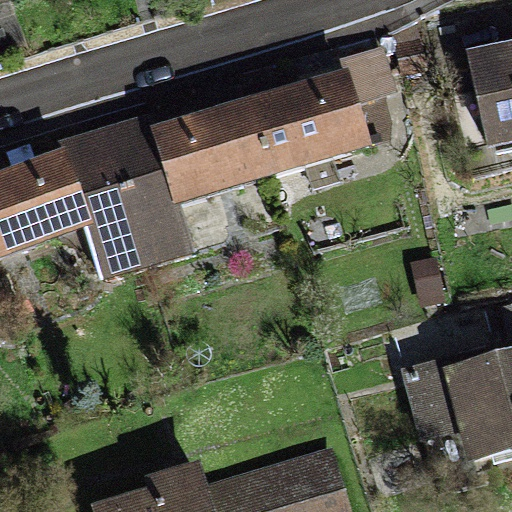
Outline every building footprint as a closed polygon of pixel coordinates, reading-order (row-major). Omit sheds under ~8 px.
[(511,43),(472,52),(490,140),(511,135),(511,43)] [(178,199),(367,142),(346,70),(156,126),(178,199)] [(149,117),(63,143),(103,275),(189,249),(149,117)] [(58,152),(0,173),(0,253),(84,222),(58,152)] [(511,352),(448,370),(471,456),(511,444),(511,352)] [(154,487),(96,504),(98,511),(347,511),(329,451),(204,488),(197,464),(151,477),(154,487)]
